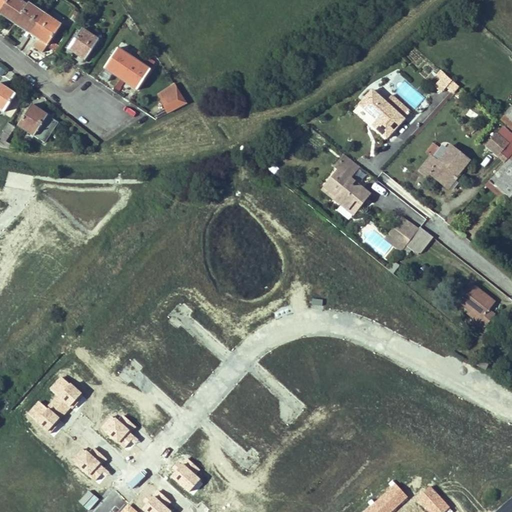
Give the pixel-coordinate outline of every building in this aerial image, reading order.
[(28,2),(29,0),(23,0),(23,2),(19,0),(6,0),(0,9),(0,13),(6,17),(8,14),(16,19),(28,2)] [(32,31),(44,13),(37,8),(28,2),(16,19),(14,23),(22,28),(24,25),(32,31)] [(47,9),(40,4),(37,8),(44,13),(47,9)] [(43,51),(61,24),(44,13),(32,31),(41,36),(38,39),(34,45),(43,51)] [(16,19),(8,14),(6,17),(14,23),(16,19)] [(32,31),(24,25),(22,28),(30,33),(32,31)] [(87,56),(98,39),(81,28),(68,49),(77,54),(79,50),(87,56)] [(41,36),(32,31),(30,33),(38,39),(41,36)] [(123,76),(134,58),(137,54),(121,44),(100,75),(108,80),(112,74),(115,70),(123,76)] [(87,56),(79,50),(77,54),(84,59),(87,56)] [(145,65),(149,59),(139,51),(137,54),(134,58),(145,65)] [(139,87),(150,69),(145,65),(134,58),(123,76),(120,79),(129,85),(131,81),(139,87)] [(123,76),(115,70),(112,74),(120,79),(123,76)] [(445,74),(441,70),(437,75),(442,79),(445,74)] [(445,74),(442,79),(440,80),(446,86),(451,79),(445,74)] [(177,86),(171,77),(165,83),(172,90),(177,86)] [(459,87),(451,79),(446,86),(454,93),(459,87)] [(139,87),(131,81),(129,85),(137,90),(139,87)] [(0,108),(3,110),(15,93),(0,84),(0,108)] [(383,100),(372,91),(358,105),(372,117),(375,113),(380,117),(372,127),(386,139),(403,119),(383,100)] [(383,100),(403,119),(411,111),(391,92),(383,100)] [(45,142),(58,122),(32,105),(18,125),(45,142)] [(5,142),(15,127),(8,122),(0,135),(0,146),(9,148),(10,143),(5,142)] [(508,143),(497,134),(487,145),(498,155),(508,143)] [(469,160),(451,146),(438,162),(430,156),(419,170),(427,176),(430,173),(446,185),(451,178),(455,181),(460,175),(458,174),(469,160)] [(353,214),(369,193),(360,185),(353,187),(350,184),(353,179),(350,177),(355,171),(339,159),(334,166),(338,169),(324,186),(336,195),(334,199),(353,214)] [(508,198),(511,193),(511,164),(493,184),(508,198)] [(451,178),(446,185),(450,188),(455,181),(451,178)] [(336,195),(324,186),(321,189),(334,199),(336,195)] [(409,241),(417,230),(400,217),(387,234),(400,244),(405,238),(409,241)] [(417,253),(430,236),(419,228),(417,230),(409,241),(406,245),(417,253)] [(418,254),(431,237),(430,236),(417,253),(418,254)] [(406,245),(409,241),(405,238),(400,244),(404,247),(406,245)] [(494,302),(470,283),(458,299),(457,300),(469,310),(479,319),(477,321),(484,327),(494,314),(487,309),(494,302)] [(479,319),(469,310),(466,313),(477,321),(479,319)] [(482,367),(486,362),(480,358),(475,364),(482,367)]
